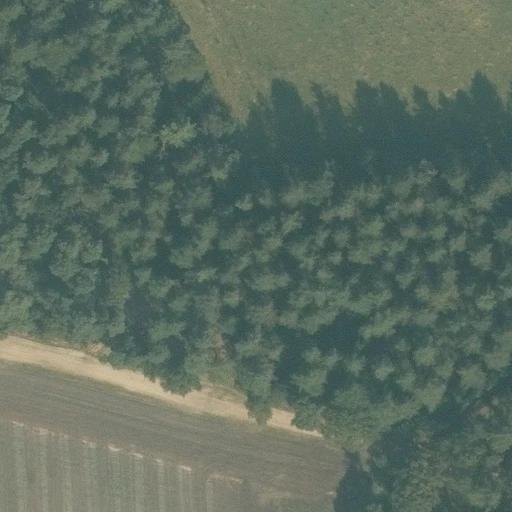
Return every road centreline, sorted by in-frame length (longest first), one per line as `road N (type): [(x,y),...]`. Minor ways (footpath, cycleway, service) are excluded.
road 1 (track): [(0,345),(406,449)]
road 2 (track): [(406,449),(511,384)]
